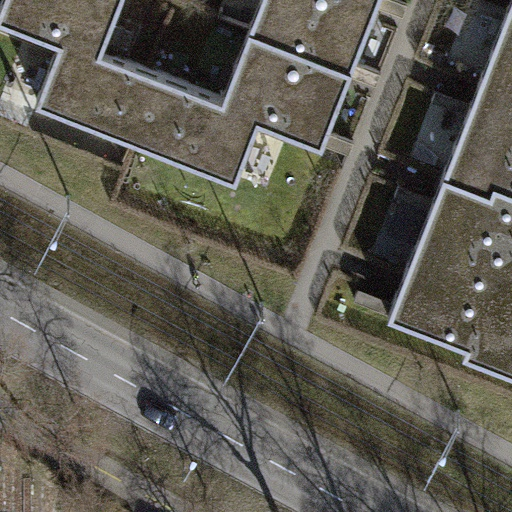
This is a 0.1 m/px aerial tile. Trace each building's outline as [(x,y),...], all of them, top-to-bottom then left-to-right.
[(94,51),(112,0),(0,0),(0,15),(52,34),(94,51)] [(252,0),(241,30),(343,69),(370,1),(368,0),(252,0)] [(511,0),(500,0),(379,310),(459,341),(455,349),(508,370),(511,360),(511,0)] [(214,98),(253,113),(317,138),(343,69),(241,30),(214,98)] [(155,75),(94,51),(52,34),(27,97),(132,137),(155,75)] [(214,98),(155,75),(132,137),(229,175),(253,113),(214,98)]
